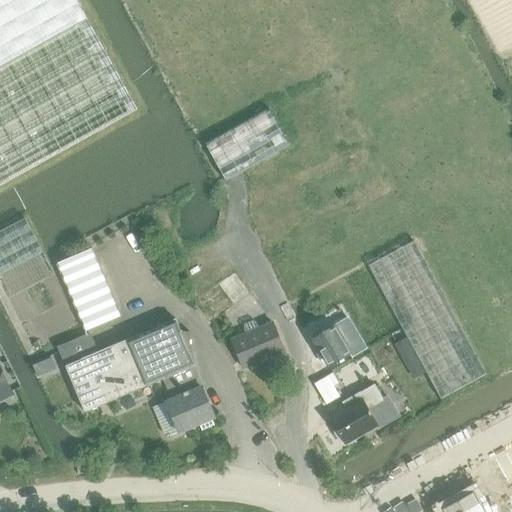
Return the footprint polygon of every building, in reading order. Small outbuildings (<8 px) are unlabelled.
[(0,0),(0,186),(140,109),(78,0),(0,0)] [(225,182),(288,147),(267,110),(204,145),(225,182)] [(25,219),(0,231),(0,275),(42,253),(25,219)] [(443,398),(469,384),(485,376),(413,242),(370,265),(409,336),(427,370),(443,398)] [(91,249),(58,264),(85,331),(120,316),(91,249)] [(166,438),(198,424),(201,430),(213,425),(210,419),(212,418),(199,387),(201,386),(174,320),(97,352),(89,333),(57,347),(64,366),(84,412),(162,379),(171,399),(164,402),(165,403),(153,407),(166,438)] [(245,335),(231,341),(243,369),(282,351),(270,324),(258,329),(255,322),(253,321),(244,325),(242,328),(245,335)] [(351,331),(345,321),(312,341),(327,365),(349,352),(352,357),(362,350),(351,331)] [(409,336),(394,344),(413,378),(427,370),(409,336)] [(0,370),(0,398),(11,393),(0,370)] [(333,372),(314,384),(326,405),(340,397),(334,386),(339,383),(333,372)] [(345,408),(328,418),(336,433),(336,438),(339,444),(343,445),(344,446),(377,427),(378,429),(400,416),(388,395),(381,399),(372,385),(342,403),(345,408)] [(484,511),(473,492),(442,509),(443,511),(484,511)]
